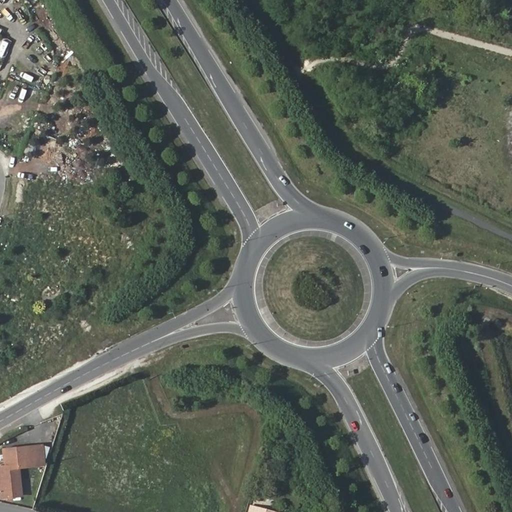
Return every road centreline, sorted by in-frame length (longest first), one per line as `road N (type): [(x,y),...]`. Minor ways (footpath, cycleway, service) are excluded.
road 1 (primary): [(112,0),(232,194),(251,254)]
road 2 (primary): [(324,218),(285,189),(167,0)]
road 3 (track): [(142,346),(171,413),(232,408),(251,417),(235,511)]
road 4 (track): [(511,51),(420,25),(386,64),(330,58),(295,74)]
road 5 (primary): [(455,511),(379,361),(374,327)]
road 6 (tertiary): [(0,422),(161,338)]
road 7 (primary): [(307,360),(342,393),(397,511)]
